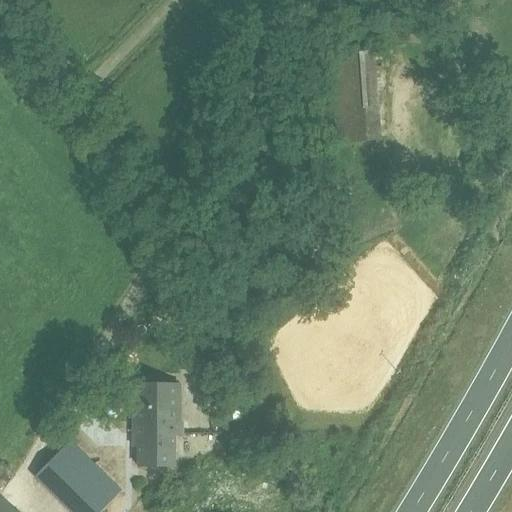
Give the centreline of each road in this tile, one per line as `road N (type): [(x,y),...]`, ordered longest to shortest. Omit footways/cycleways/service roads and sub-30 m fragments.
road 1 (unclassified): [(182,246),(70,106),(173,0)]
road 2 (trunk): [(511,343),(415,511)]
